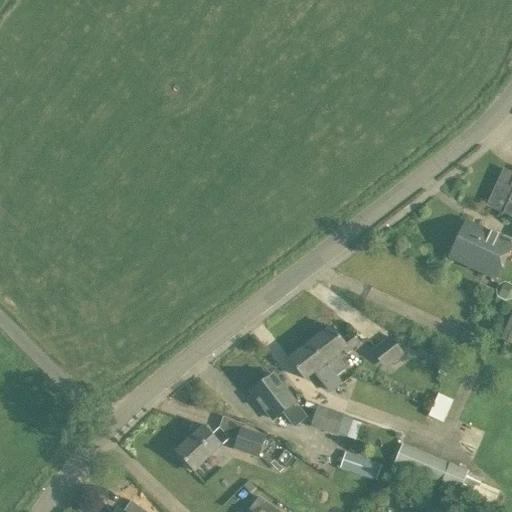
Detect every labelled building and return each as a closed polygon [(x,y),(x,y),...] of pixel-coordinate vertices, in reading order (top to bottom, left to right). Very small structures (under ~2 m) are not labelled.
[(511,173),(507,171),(504,177),(501,176),(486,206),(511,218),(511,173)] [(496,280),(511,247),(511,242),(469,221),(451,257),(496,280)] [(511,344),(511,311),(500,339),(511,344)] [(333,372),(337,377),(348,369),(339,356),(345,352),(347,355),(363,344),(355,333),(344,341),(335,328),(313,342),(327,363),(327,364),(333,373),(333,372)] [(385,370),(404,355),(389,336),(370,351),(385,370)] [(305,379),(327,364),(327,363),(313,342),(291,358),(305,379)] [(441,362),(443,357),(413,344),(411,349),(441,362)] [(448,371),(452,362),(444,358),(440,368),(448,371)] [(274,373),(249,392),(271,422),(282,413),(294,428),(307,417),(296,403),(297,403),(274,373)] [(435,394),(428,417),(443,421),(450,398),(435,394)] [(346,437),(352,420),(343,417),(344,416),(317,406),(309,427),(336,436),(337,434),(346,437)] [(194,470),(223,445),(205,424),(176,449),(194,470)] [(258,459),(266,436),(240,427),(232,450),(258,459)] [(456,500),(468,471),(402,444),(393,466),(424,478),(423,482),(438,488),(437,492),(456,500)] [(359,476),(365,460),(345,453),(339,469),(359,476)] [(365,460),(359,476),(376,482),(381,465),(365,460)] [(491,509),(498,492),(475,482),(468,499),(491,509)] [(395,492),(389,497),(392,506),(399,507),(406,502),(403,494),(395,492)] [(278,511),(258,497),(248,510),(246,511),(278,511)] [(149,511),(133,500),(125,511),(121,509),(118,511),(149,511)]
